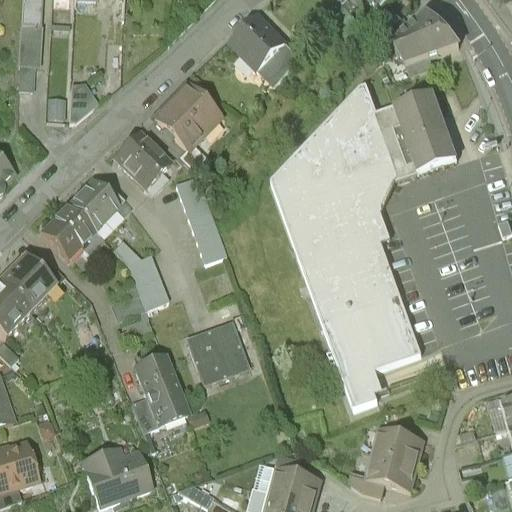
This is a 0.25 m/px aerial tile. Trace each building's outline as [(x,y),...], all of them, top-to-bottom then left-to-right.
[(22,0),(21,34),(41,35),(43,0),(22,0)] [(397,0),(357,0),(354,4),(361,12),(365,8),(378,21),(397,0)] [(286,51),(260,21),(231,49),(258,77),(286,51)] [(459,53),(426,21),(397,49),(405,72),(459,53)] [(105,51),(72,52),(73,73),(106,71),(105,51)] [(82,86),(61,100),(77,124),(98,110),(82,86)] [(220,127),(186,93),(154,126),(188,159),(220,127)] [(384,260),(381,252),(378,243),(370,220),(380,198),(387,185),(414,174),(393,116),(376,122),(366,94),(360,96),(271,191),(354,419),(378,411),(375,403),(368,383),(376,380),(421,364),(395,290),(390,278),(388,270),(384,260)] [(457,169),(433,101),(393,116),(414,174),(418,183),(457,169)] [(47,103),(46,124),(67,125),(67,103),(47,103)] [(170,171),(139,141),(114,166),(142,196),(155,182),(157,184),(170,171)] [(11,185),(0,173),(0,204),(1,204),(2,201),(2,198),(1,195),(11,185)] [(388,270),(390,278),(399,275),(380,221),(394,192),(418,183),(414,174),(387,185),(370,220),(378,243),(381,252),(384,260),(388,270)] [(196,184),(175,192),(204,272),(226,264),(196,184)] [(93,190),(68,215),(94,240),(101,247),(121,227),(120,226),(124,221),(118,215),(124,210),(109,196),(104,201),(93,190)] [(94,240),(68,215),(41,242),(68,268),(94,240)] [(138,267),(121,249),(112,258),(126,272),(138,267)] [(37,273),(26,261),(0,288),(0,291),(30,321),(56,294),(37,273)] [(138,267),(126,272),(145,318),(167,310),(149,263),(138,267)] [(64,285),(43,266),(37,273),(56,294),(64,285)] [(30,321),(0,291),(0,345),(3,349),(30,321)] [(228,332),(182,349),(194,380),(198,379),(203,392),(245,376),(228,332)] [(17,366),(0,350),(0,365),(9,374),(17,366)] [(163,366),(134,378),(157,437),(186,425),(163,366)] [(0,434),(11,430),(1,401),(0,401),(0,434)] [(511,410),(500,413),(507,438),(511,436),(511,410)] [(423,446),(377,436),(373,451),(376,452),(373,463),(414,473),(417,462),(420,462),(423,446)] [(23,451),(0,458),(0,500),(16,496),(31,491),(26,476),(31,475),(23,451)] [(117,469),(104,474),(100,464),(80,472),(95,511),(107,511),(149,496),(135,461),(117,468),(117,469)] [(414,473),(373,463),(370,475),(368,474),(365,489),(411,500),(414,485),(412,485),(414,473)] [(303,470),(279,464),(276,477),(300,483),(303,470)] [(300,483),(276,477),(272,492),(275,492),(272,503),(307,511),(313,511),(316,502),(319,503),(323,488),(300,483)] [(16,496),(0,500),(0,511),(6,511),(20,507),(16,496)] [(307,511),(272,503),(269,511),(307,511)]
